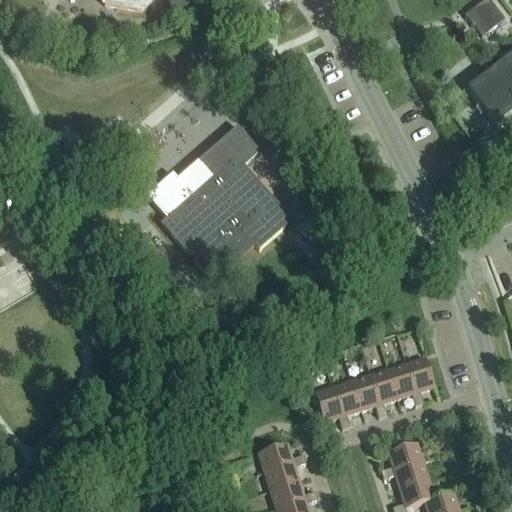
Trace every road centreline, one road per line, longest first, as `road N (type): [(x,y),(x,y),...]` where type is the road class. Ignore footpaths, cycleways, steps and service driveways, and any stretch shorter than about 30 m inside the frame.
road 1 (tertiary): [(451,259),(321,0)]
road 2 (unclassified): [(329,511),(315,467),(327,447),(491,396)]
road 3 (tertiary): [(491,396),(451,259)]
